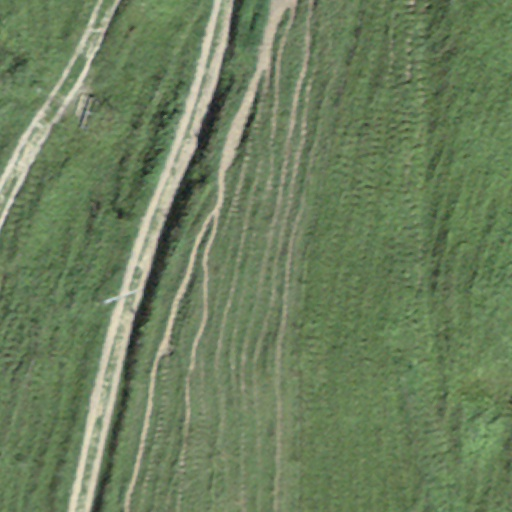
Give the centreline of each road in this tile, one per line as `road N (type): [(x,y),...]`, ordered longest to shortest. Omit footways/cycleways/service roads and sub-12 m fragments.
road 1 (track): [(65,511),(121,246),(189,99),(214,0)]
road 2 (track): [(94,0),(0,186)]
